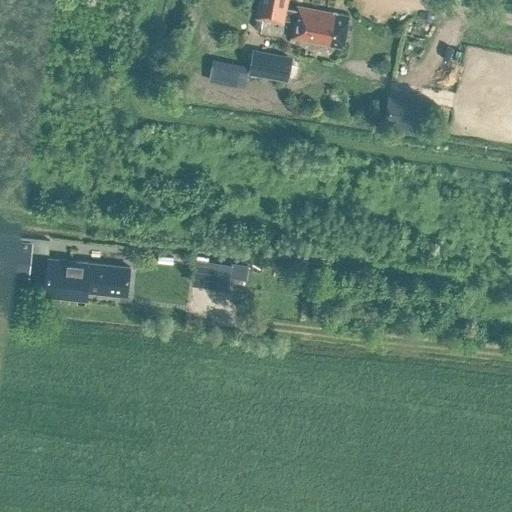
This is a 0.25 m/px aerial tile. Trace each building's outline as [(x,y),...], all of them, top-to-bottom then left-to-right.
[(296,9),(286,7),(287,0),(257,0),(255,17),(283,23),(284,18),(294,20),(291,36),(342,46),(348,14),(297,4),(296,9)] [(290,64),(291,56),(251,49),(247,73),(287,80),(288,77),(295,78),(297,65),(290,64)] [(418,128),(423,99),(387,93),(383,122),(418,128)] [(0,272),(29,275),(32,242),(0,239),(0,272)] [(125,287),(127,271),(104,269),(105,262),(48,256),(44,290),(85,294),(85,288),(119,292),(119,286),(125,287)] [(245,278),(247,263),(230,260),(228,276),(245,278)]
